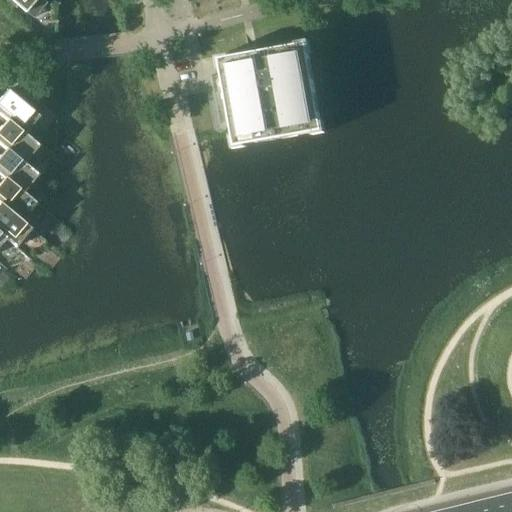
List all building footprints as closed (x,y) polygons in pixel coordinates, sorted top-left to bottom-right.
[(10,0),(26,13),(27,12),(34,18),(46,4),(41,0),(10,0)] [(235,147),(323,131),(321,120),(307,43),(259,52),(219,59),(233,136),(235,147)] [(0,79),(0,81),(8,89),(14,81),(5,73),(0,79)] [(0,115),(6,121),(6,120),(23,133),(35,143),(46,129),(36,121),(39,117),(7,90),(0,98),(0,115)] [(0,145),(5,150),(6,149),(22,163),(23,162),(35,150),(39,146),(35,143),(23,133),(6,120),(6,121),(0,127),(0,145)] [(0,175),(4,178),(21,192),(22,192),(34,179),(38,175),(23,162),(22,163),(6,149),(5,150),(0,155),(0,175)] [(36,204),(22,192),(21,192),(4,178),(0,182),(0,203),(20,221),(21,220),(33,208),(36,204)] [(31,229),(21,220),(20,221),(0,203),(0,233),(6,239),(15,248),(16,246),(15,245),(28,233),(31,229)]
